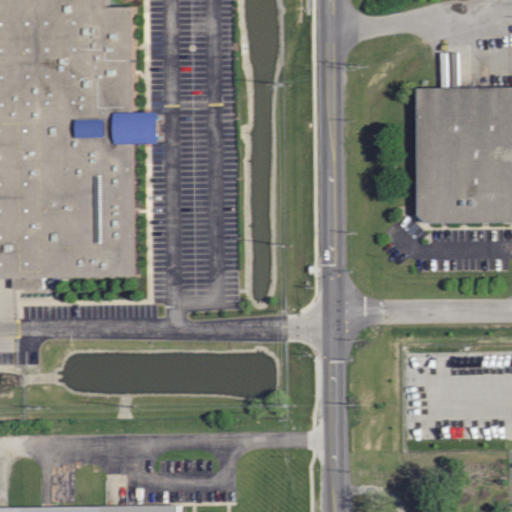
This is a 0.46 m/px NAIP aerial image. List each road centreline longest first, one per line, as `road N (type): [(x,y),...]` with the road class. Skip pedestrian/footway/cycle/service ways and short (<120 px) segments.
road 1 (secondary): [(333,0),(338,511)]
road 2 (residential): [(336,311),(511,309)]
